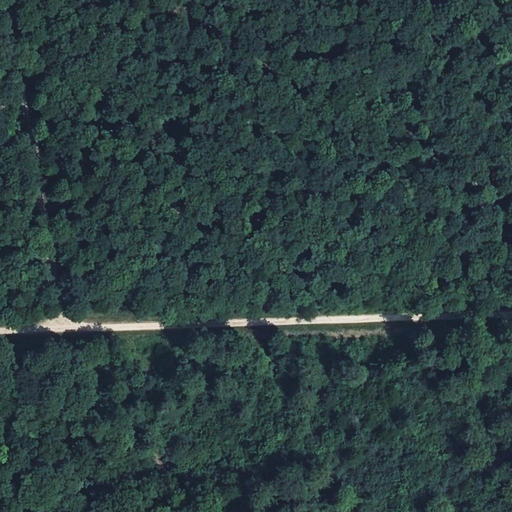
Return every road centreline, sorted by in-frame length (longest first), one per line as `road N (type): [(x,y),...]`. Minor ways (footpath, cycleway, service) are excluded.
road 1 (track): [(51,329),(511,320)]
road 2 (track): [(9,0),(51,329)]
